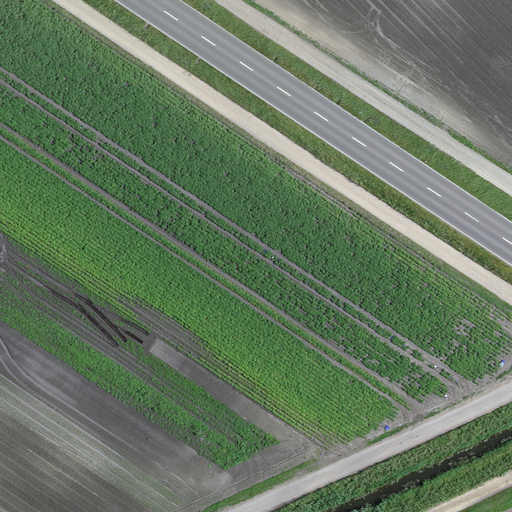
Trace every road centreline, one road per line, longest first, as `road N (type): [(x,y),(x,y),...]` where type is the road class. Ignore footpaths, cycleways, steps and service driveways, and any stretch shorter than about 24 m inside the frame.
road 1 (track): [(511,309),(51,0)]
road 2 (primary): [(511,247),(136,0)]
road 3 (unclassified): [(511,391),(221,511)]
road 4 (track): [(257,0),(511,176)]
